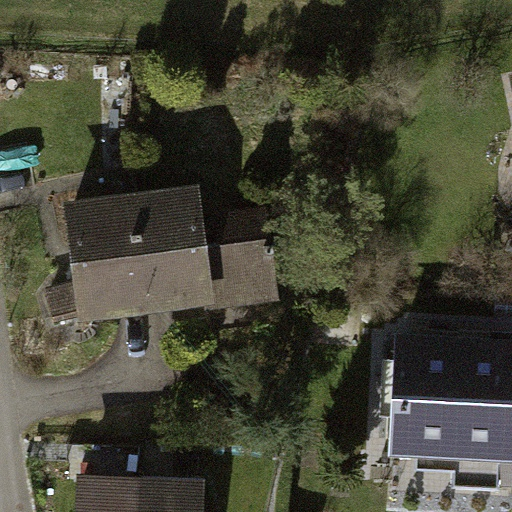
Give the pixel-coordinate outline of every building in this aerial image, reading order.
[(133,187),(148,309),(203,302),(204,308),(279,299),(268,202),(203,209),(200,179),(133,187)] [(77,316),(148,309),(133,187),(61,198),(73,280),(47,288),(56,322),(77,316)] [(511,344),(401,339),(396,444),(454,446),(452,485),(500,488),(501,478),(511,478),(511,344)] [(141,511),(143,473),(79,471),(77,511),(141,511)] [(202,511),(203,476),(143,473),(141,511),(202,511)]
